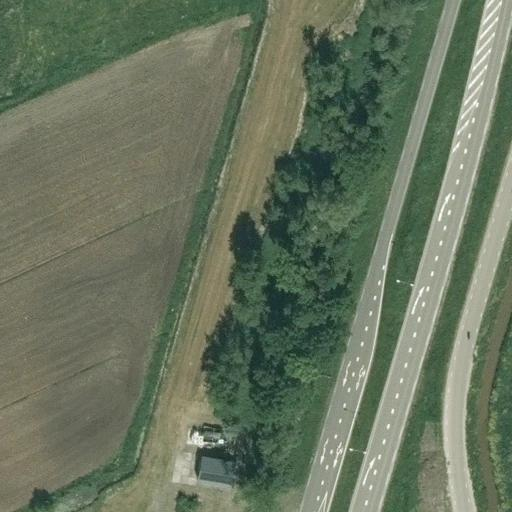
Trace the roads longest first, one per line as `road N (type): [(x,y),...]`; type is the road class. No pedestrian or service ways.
road 1 (primary): [(363,511),(507,0)]
road 2 (primary): [(453,0),(313,511)]
road 3 (unclassified): [(463,511),(453,429),(460,368),(511,181)]
